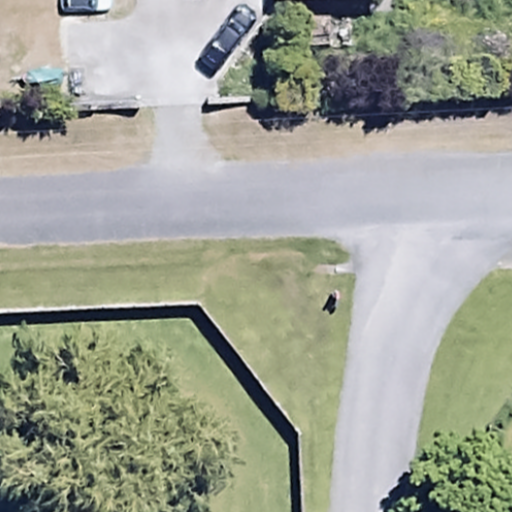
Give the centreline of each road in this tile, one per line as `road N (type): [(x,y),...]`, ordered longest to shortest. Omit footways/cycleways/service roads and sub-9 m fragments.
road 1 (residential): [(0,210),(421,193)]
road 2 (residential): [(421,193),(384,400),(375,511)]
